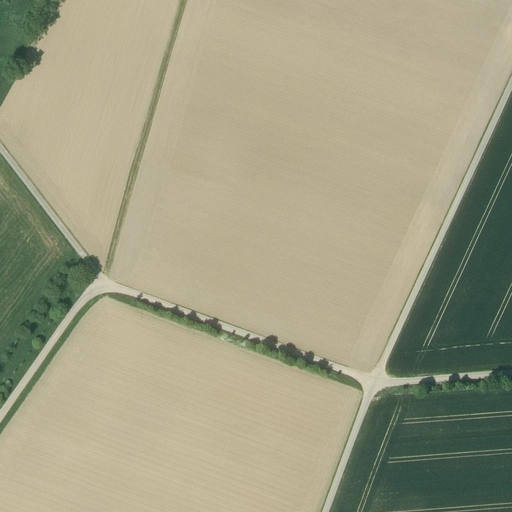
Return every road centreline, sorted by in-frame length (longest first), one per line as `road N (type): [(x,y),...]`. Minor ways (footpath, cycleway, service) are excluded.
road 1 (track): [(0,147),(98,281),(373,381)]
road 2 (track): [(511,82),(373,381)]
road 3 (track): [(98,281),(107,273),(184,0)]
road 4 (track): [(98,281),(0,414)]
road 5 (track): [(373,381),(325,511)]
road 6 (track): [(511,373),(373,381)]
